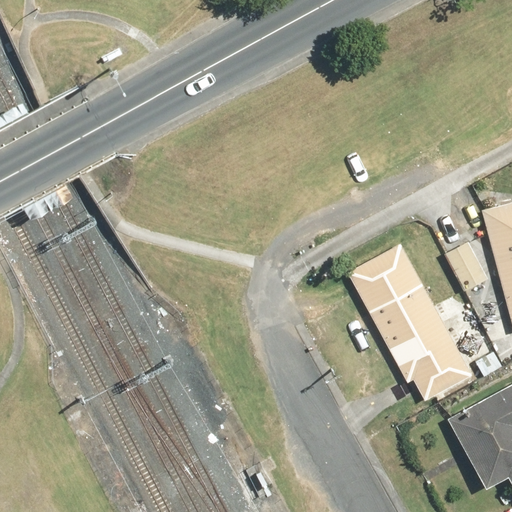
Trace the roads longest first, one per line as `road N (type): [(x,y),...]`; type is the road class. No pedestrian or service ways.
road 1 (secondary): [(0,184),(338,0)]
road 2 (residential): [(364,511),(282,362)]
